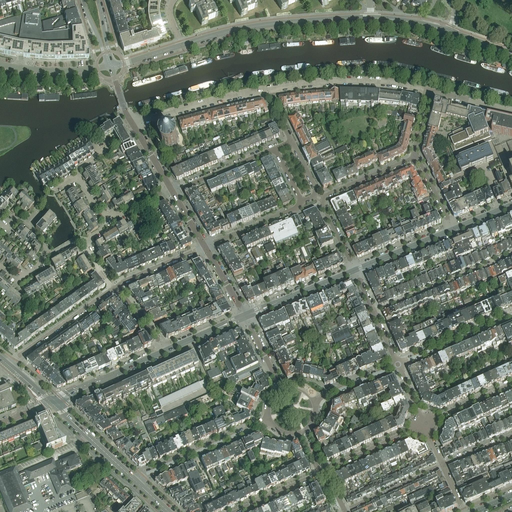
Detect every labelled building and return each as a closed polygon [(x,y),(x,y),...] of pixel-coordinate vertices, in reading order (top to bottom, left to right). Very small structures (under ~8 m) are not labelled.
[(11,5),(9,0),(3,0),(6,7),(8,15),(5,16),(5,18),(10,16),(8,9),(12,8),(11,5)] [(19,9),(16,0),(10,0),(12,5),(13,7),(16,6),(17,10),(19,9)] [(27,0),(22,0),(23,2),(26,1),(27,4),(26,4),(28,11),(31,10),(27,0)] [(64,0),(63,0),(64,4),(61,5),(62,6),(55,7),(56,9),(73,4),(73,3),(73,2),(73,1),(72,0),(64,0)] [(216,15),(213,8),(211,9),(209,4),(206,6),(204,0),(202,0),(188,6),(191,12),(195,11),(200,23),(202,23),(203,25),(208,23),(207,21),(215,18),(214,16),(216,15)] [(228,0),(230,3),(234,2),(240,14),(242,14),(242,16),(247,14),(246,12),(254,8),(254,6),(256,6),(253,0),(228,0)] [(294,0),(276,0),(280,8),(282,8),(283,10),(287,8),(286,6),(294,2),(294,0)] [(404,0),(403,4),(407,6),(409,0),(411,1),(410,0),(414,0),(415,0),(414,1),(413,1),(411,5),(417,8),(419,7),(420,9),(421,9),(422,8),(423,9),(426,3),(419,0),(404,0)] [(119,2),(109,5),(111,12),(121,9),(120,4),(125,3),(124,1),(121,2),(119,2)] [(66,9),(67,12),(76,10),(75,9),(76,8),(75,7),(74,6),(74,5),(73,4),(56,9),(57,12),(66,9)] [(21,27),(20,30),(20,32),(20,35),(18,44),(16,57),(17,57),(48,60),(72,60),(72,30),(52,32),(42,33),(40,21),(39,9),(23,14),(21,27)] [(122,12),(121,9),(111,12),(113,18),(132,12),(131,9),(122,12)] [(80,22),(79,18),(78,18),(78,15),(76,11),(40,21),(42,33),(53,32),(53,30),(64,27),(62,21),(65,19),(66,18),(68,26),(69,25),(80,22)] [(113,18),(115,23),(124,20),(123,17),(133,15),(132,12),(113,18)] [(23,15),(11,18),(12,24),(15,24),(23,15)] [(161,23),(160,18),(149,21),(151,27),(161,23)] [(115,23),(117,30),(126,27),(124,20),(115,23)] [(156,31),(163,28),(161,23),(151,27),(153,32),(156,31)] [(127,30),(126,27),(117,30),(119,36),(128,34),(135,32),(134,29),(131,30),(131,29),(127,30)] [(163,28),(156,31),(159,38),(165,36),(165,35),(166,34),(163,28)] [(82,29),(72,30),(72,60),(89,59),(88,51),(82,29)] [(144,37),(134,40),(132,36),(130,36),(130,35),(119,38),(123,52),(159,41),(159,38),(156,31),(153,32),(151,33),(151,34),(147,36),(146,34),(143,35),(144,37)] [(0,53),(16,57),(18,44),(0,39),(0,53)] [(403,39),(402,43),(422,48),(423,44),(403,39)] [(280,43),(256,46),(257,52),(281,49),(280,43)] [(431,46),(430,50),(450,57),(451,53),(431,46)] [(254,48),(236,52),(237,56),(255,52),(254,48)] [(234,53),(214,57),(215,62),(235,57),(234,53)] [(455,54),(454,59),(476,66),(477,61),(455,54)] [(212,58),(191,64),(192,69),(213,63),(212,58)] [(396,63),(395,68),(423,74),(424,69),(396,63)] [(480,63),(479,68),(503,75),(504,69),(480,63)] [(309,64),(278,68),(279,73),(310,69),(309,64)] [(187,66),(163,73),(165,79),(189,71),(187,66)] [(275,70),(255,73),(256,78),(276,74),(275,70)] [(431,73),(430,78),(455,84),(456,79),(431,73)] [(158,75),(133,83),(132,84),(132,85),(132,86),(133,87),(135,87),(160,80),(161,80),(162,79),(162,78),(163,78),(163,77),(162,76),(161,75),(160,75),(158,75)] [(244,75),(222,80),(223,84),(245,80),(244,75)] [(462,80),(461,85),(479,90),(480,85),(462,80)] [(212,83),(190,89),(191,93),(213,87),(212,83)] [(182,91),(163,96),(164,101),(183,95),(182,91)] [(339,91),(338,91),(331,92),(332,104),(339,103),(339,91)] [(362,105),(372,105),(372,106),(373,106),(373,107),(374,107),(374,106),(375,106),(375,105),(376,94),(376,92),(340,91),(341,104),(346,104),(346,105),(347,106),(348,106),(348,105),(349,105),(349,104),(359,105),(359,106),(360,106),(361,106),(362,105)] [(324,92),(325,104),(332,104),(331,92),(328,92),(326,92),(325,92),(324,92)] [(399,105),(400,105),(402,95),(398,95),(397,94),(396,94),(395,94),(380,92),(380,96),(379,103),(399,105)] [(294,107),(301,107),(299,95),(298,95),(296,95),(293,96),(294,107)] [(400,105),(407,106),(409,96),(406,95),(405,95),(402,95),(400,105)] [(158,97),(138,103),(137,104),(137,105),(138,106),(139,107),(159,101),(160,100),(161,99),(159,98),(158,97)] [(288,108),(287,106),(286,97),(280,97),(280,98),(279,98),(279,99),(279,100),(285,111),(287,110),(287,108),(288,108)] [(414,97),(411,108),(418,109),(420,100),(419,98),(414,97)] [(252,103),(254,113),(255,113),(255,112),(257,111),(257,114),(260,114),(260,111),(258,101),(257,101),(256,101),(255,102),(252,103)] [(260,111),(260,114),(261,114),(261,111),(264,111),(265,114),(266,114),(268,117),(271,116),(264,102),(263,101),(262,101),(261,101),(258,101),(260,111)] [(245,104),(247,115),(254,113),(252,103),(249,103),(247,103),(247,104),(246,104),(245,104)] [(453,153),(490,138),(491,137),(488,131),(493,132),(511,136),(511,121),(492,117),(488,116),(487,116),(481,115),(482,114),(468,111),(468,113),(464,111),(456,109),(451,108),(452,106),(449,106),(447,105),(448,105),(444,104),(436,103),(433,113),(432,113),(428,129),(429,129),(438,131),(441,118),(446,120),(446,118),(468,123),(469,127),(452,133),(453,134),(449,136),(448,140),(453,153)] [(234,106),(237,117),(241,116),(241,119),(243,119),(240,105),(238,105),(236,106),(235,106),(234,106)] [(232,121),(232,118),(237,117),(234,106),(233,106),(232,106),(231,107),(228,108),(231,121),(232,121)] [(222,109),(225,120),(229,119),(229,122),(231,121),(228,108),(226,108),(225,108),(223,109),(222,109)] [(415,118),(418,109),(411,108),(409,116),(415,118)] [(222,121),(225,120),(222,109),(221,109),(219,110),(216,111),(219,124),(220,124),(221,127),(223,126),(222,121)] [(209,113),(212,122),(216,121),(217,125),(219,124),(216,111),(213,112),(212,111),(211,112),(210,112),(209,113)] [(204,114),(206,125),(212,123),(212,122),(209,113),(207,113),(206,113),(204,114)] [(197,116),(200,126),(206,125),(204,114),(201,115),(200,115),(198,115),(198,116),(197,116)] [(290,122),(292,124),(297,122),(298,124),(302,122),(298,114),(289,119),(289,120),(290,121),(290,122)] [(191,117),(194,128),(200,126),(197,116),(195,117),(194,116),(192,117),(191,117)] [(403,119),(396,118),(395,120),(413,125),(414,122),(415,122),(415,120),(415,119),(404,116),(403,119)] [(185,119),(188,130),(194,128),(191,117),(189,118),(188,118),(186,118),(186,119),(185,119)] [(186,132),(186,130),(188,130),(185,119),(182,120),(181,120),(180,120),(179,122),(179,123),(180,123),(182,131),(183,131),(183,133),(186,132)] [(116,122),(112,124),(113,125),(110,126),(109,124),(99,129),(100,130),(97,132),(101,139),(105,137),(104,136),(113,131),(113,130),(115,129),(116,131),(115,132),(122,145),(129,141),(126,135),(127,134),(119,121),(118,120),(116,122)] [(295,132),(296,132),(305,128),(302,122),(298,124),(297,122),(292,124),(294,129),(294,130),(295,131),(295,132)] [(402,132),(401,135),(410,138),(412,129),(413,130),(413,129),(414,127),(413,127),(413,126),(404,124),(403,129),(400,128),(399,131),(402,132)] [(269,130),(273,139),(279,137),(280,135),(278,131),(278,130),(277,128),(275,125),(269,128),(269,130)] [(307,127),(305,128),(296,132),(296,133),(296,134),(297,136),(298,138),(310,133),(307,127)] [(437,131),(429,129),(427,135),(435,137),(437,131)] [(164,148),(171,150),(178,146),(179,139),(176,132),(168,130),(162,134),(160,141),(164,148)] [(269,130),(263,133),(268,142),(269,142),(270,141),(271,140),(273,139),(269,130)] [(261,134),(257,135),(262,144),(263,144),(265,144),(265,143),(268,142),(263,133),(263,132),(261,133),(261,134)] [(262,144),(257,135),(256,133),(251,135),(250,135),(255,147),(256,147),(257,147),(259,146),(262,144)] [(301,144),(313,139),(310,133),(298,138),(300,141),(299,142),(300,143),(301,144)] [(250,149),(246,140),(243,135),(241,136),(243,140),(239,141),(240,143),(244,152),(245,152),(247,151),(250,149)] [(250,138),(246,140),(250,149),(251,149),(253,149),(253,148),(255,147),(250,135),(249,136),(250,138)] [(410,138),(401,135),(399,145),(397,147),(405,154),(407,152),(409,141),(410,141),(411,141),(411,139),(411,138),(410,138)] [(422,150),(423,152),(433,151),(433,148),(435,138),(426,136),(425,137),(424,138),(425,139),(422,150)] [(220,138),(216,140),(225,160),(232,158),(232,157),(227,148),(224,149),(222,144),(220,138)] [(304,150),(318,144),(315,138),(313,139),(301,144),(303,147),(303,148),(303,149),(304,150)] [(217,152),(216,151),(214,152),(214,153),(218,163),(225,160),(216,140),(213,141),(217,152)] [(309,149),(305,151),(309,160),(310,161),(310,163),(312,162),(316,160),(317,160),(318,160),(320,159),(322,158),(321,156),(320,153),(331,148),(327,140),(309,149)] [(87,141),(83,144),(83,145),(89,154),(90,153),(92,155),(95,153),(87,141)] [(240,143),(234,145),(238,155),(238,154),(239,154),(241,154),(241,153),(244,152),(240,143)] [(112,160),(113,159),(136,149),(133,145),(131,144),(120,149),(117,150),(119,153),(113,156),(111,152),(108,154),(112,160)] [(206,144),(203,146),(211,166),(218,163),(214,153),(210,155),(210,154),(206,144)] [(89,154),(83,145),(79,147),(85,158),(87,157),(88,159),(91,157),(89,154)] [(238,155),(234,145),(227,148),(232,157),(233,157),(235,156),(238,155)] [(312,162),(310,163),(311,164),(314,170),(323,165),(322,164),(336,158),(335,157),(350,150),(348,145),(322,158),(320,159),(318,160),(317,160),(316,160),(312,162)] [(200,148),(204,158),(201,159),(205,169),(211,166),(203,146),(199,147),(200,148)] [(79,147),(75,150),(81,160),(82,159),(84,161),(86,160),(85,158),(79,147)] [(382,154),(377,156),(376,157),(378,161),(380,165),(381,165),(383,165),(383,164),(386,162),(390,161),(387,152),(384,153),(381,147),(379,149),(382,154)] [(387,152),(390,161),(391,160),(391,161),(392,161),(394,160),(394,159),(396,158),(404,155),(405,154),(397,147),(396,148),(392,150),(391,148),(389,147),(386,149),(387,152)] [(452,172),(454,176),(461,173),(470,170),(470,169),(471,168),(471,169),(485,163),(484,163),(486,162),(486,163),(493,160),(488,147),(479,151),(479,150),(478,151),(473,153),(467,156),(466,153),(465,152),(455,156),(455,157),(456,160),(458,167),(453,170),(452,172)] [(139,155),(136,149),(113,159),(115,161),(127,157),(128,159),(139,155)] [(75,150),(71,153),(76,163),(78,162),(79,164),(82,162),(81,160),(75,150)] [(193,150),(189,152),(198,172),(205,169),(201,159),(197,161),(193,150)] [(369,155),(364,157),(368,167),(371,165),(371,164),(372,164),(378,161),(376,157),(377,156),(375,152),(371,154),(370,151),(368,152),(369,155)] [(429,167),(438,163),(433,154),(433,151),(423,152),(423,154),(428,164),(428,165),(427,165),(428,167),(429,167)] [(190,163),(192,163),(187,165),(191,175),(198,172),(189,152),(186,153),(190,163)] [(76,163),(71,153),(66,155),(68,159),(72,165),(74,164),(75,167),(78,165),(76,163)] [(130,162),(131,165),(142,160),(139,155),(128,159),(128,160),(116,164),(118,167),(130,162)] [(179,156),(176,157),(185,178),(191,175),(187,165),(183,167),(179,156)] [(353,162),(355,166),(355,165),(357,170),(363,168),(364,167),(364,168),(365,168),(368,167),(364,157),(359,159),(358,156),(356,157),(357,160),(353,162)] [(177,169),(173,171),(172,172),(177,180),(179,180),(185,178),(176,157),(172,159),(176,168),(177,169)] [(261,161),(263,165),(264,167),(273,162),(272,160),(273,160),(272,158),(270,158),(261,161)] [(68,159),(64,162),(70,172),(72,171),(73,173),(76,172),(72,165),(68,159)] [(133,167),(134,171),(145,166),(142,160),(131,165),(119,170),(120,171),(123,170),(124,171),(133,167)] [(64,162),(60,165),(66,174),(67,173),(69,176),(71,174),(70,172),(64,162)] [(264,167),(265,169),(267,173),(276,168),(276,167),(275,165),(273,162),(264,167)] [(433,176),(434,178),(443,173),(441,169),(444,167),(442,164),(439,165),(438,163),(429,167),(433,175),(433,176)] [(250,167),(255,176),(257,175),(258,177),(261,176),(260,174),(257,166),(256,164),(255,164),(254,164),(253,165),(250,167)] [(66,174),(60,165),(55,167),(61,177),(63,176),(64,179),(67,177),(66,174)] [(316,174),(317,176),(326,172),(333,169),(332,167),(327,170),(327,169),(326,169),(323,165),(314,170),(314,171),(315,172),(315,173),(316,174)] [(355,166),(350,168),(349,165),(346,166),(348,169),(344,170),(348,179),(356,175),(356,176),(357,176),(358,175),(358,174),(359,174),(357,170),(355,165),(355,166)] [(88,179),(89,182),(100,175),(99,173),(96,175),(93,170),(96,168),(95,166),(84,172),(85,174),(83,176),(86,181),(88,179)] [(136,173),(138,178),(149,173),(148,172),(149,172),(145,166),(134,171),(123,176),(124,178),(129,176),(136,173)] [(254,183),(252,178),(255,176),(250,167),(249,166),(247,167),(247,168),(245,169),(249,179),(252,184),(254,183)] [(506,178),(510,177),(509,175),(507,176),(506,173),(504,166),(502,167),(501,167),(506,178)] [(55,167),(51,170),(57,180),(58,179),(60,181),(63,180),(61,177),(55,167)] [(51,170),(50,169),(48,170),(47,168),(45,169),(46,171),(51,181),(53,179),(55,182),(57,180),(51,170)] [(276,168),(267,173),(269,179),(279,174),(278,171),(277,169),(276,168)] [(399,173),(402,181),(408,178),(410,179),(411,182),(418,178),(414,169),(411,168),(399,173)] [(239,171),(244,181),(249,178),(249,179),(245,169),(244,169),(243,169),(242,170),(239,171)] [(41,174),(47,184),(49,182),(50,185),(53,183),(51,181),(46,171),(44,172),(43,170),(40,172),(41,174)] [(337,182),(337,183),(347,179),(343,170),(333,174),(337,182)] [(245,195),(239,182),(243,180),(244,181),(239,171),(237,172),(236,172),(234,172),(234,173),(232,174),(236,183),(242,196),(245,195)] [(317,176),(319,181),(321,185),(323,188),(325,189),(333,185),(330,181),(328,177),(326,172),(317,176)] [(46,187),(48,186),(47,184),(41,174),(40,175),(39,173),(36,175),(43,188),(43,186),(44,185),(46,187)] [(149,173),(138,178),(131,181),(132,184),(140,180),(141,183),(152,178),(151,175),(149,173)] [(392,182),(394,186),(403,182),(402,181),(399,173),(398,173),(396,174),(396,175),(393,176),(395,181),(392,182)] [(434,178),(435,180),(436,181),(436,180),(440,188),(448,184),(447,180),(453,177),(452,174),(445,177),(443,173),(434,178)] [(236,192),(233,185),(236,183),(232,174),(230,175),(230,174),(228,175),(228,176),(226,176),(235,197),(236,199),(237,198),(235,192),(236,192)] [(279,174),(269,179),(272,184),(282,179),(282,178),(281,177),(280,176),(279,174)] [(511,194),(506,181),(503,182),(499,174),(495,176),(504,197),(508,195),(509,195),(511,195),(511,194)] [(100,175),(89,182),(90,183),(88,185),(91,190),(93,188),(94,190),(105,184),(104,182),(101,184),(98,179),(101,177),(100,175)] [(440,188),(442,192),(455,186),(455,185),(466,180),(469,178),(468,175),(461,178),(461,177),(440,188)] [(219,179),(224,189),(228,187),(229,188),(228,188),(230,194),(231,194),(233,198),(235,197),(226,176),(224,177),(223,177),(222,178),(221,178),(219,179)] [(384,180),(388,189),(394,186),(392,182),(395,181),(393,176),(387,178),(386,178),(385,179),(384,179),(384,180)] [(143,185),(144,188),(156,183),(152,178),(141,183),(142,183),(135,186),(136,188),(143,185)] [(418,178),(411,182),(413,185),(411,186),(412,189),(413,188),(421,184),(418,178)] [(211,193),(223,188),(223,189),(224,189),(219,179),(217,180),(210,184),(209,184),(207,184),(208,186),(211,193)] [(282,179),(272,184),(275,190),(285,185),(283,182),(283,180),(282,180),(282,179)] [(376,183),(381,192),(384,190),(386,193),(389,192),(388,189),(384,180),(376,183)] [(503,198),(498,184),(496,181),(494,182),(495,186),(496,189),(493,190),(497,200),(501,199),(501,198),(503,198)] [(156,183),(144,188),(145,189),(139,191),(136,192),(138,195),(138,194),(147,191),(148,194),(158,189),(158,188),(157,185),(156,184),(156,183)] [(369,186),(373,195),(381,192),(376,183),(369,186)] [(421,184),(413,188),(416,194),(424,190),(423,187),(423,186),(422,185),(421,184)] [(286,187),(285,185),(275,190),(278,195),(287,190),(287,189),(286,188),(286,187)] [(99,197),(101,195),(109,191),(106,186),(98,191),(100,193),(98,194),(99,197)] [(362,195),(364,199),(364,201),(371,198),(370,196),(373,195),(369,186),(368,186),(366,187),(363,188),(365,194),(362,195)] [(457,203),(456,204),(461,215),(465,213),(469,211),(464,200),(463,201),(457,187),(451,190),(457,203)] [(494,200),(488,187),(480,190),(486,203),(487,203),(488,204),(489,203),(490,203),(491,202),(491,201),(494,200)] [(12,188),(8,192),(15,198),(16,196),(17,197),(20,193),(17,190),(16,192),(12,188)] [(66,193),(69,198),(77,194),(75,191),(77,190),(76,188),(66,193)] [(186,195),(189,200),(201,193),(198,188),(187,193),(186,195)] [(354,192),(358,202),(364,199),(362,195),(365,194),(363,188),(357,191),(356,191),(355,191),(354,192)] [(15,198),(8,192),(7,190),(3,194),(10,200),(11,198),(13,200),(15,198)] [(278,195),(279,199),(280,200),(290,195),(289,194),(289,193),(288,191),(287,190),(278,195)] [(424,190),(416,194),(415,195),(418,201),(426,197),(428,196),(424,190)] [(26,196),(27,196),(28,194),(24,191),(18,198),(20,200),(17,204),(18,205),(21,203),(20,202),(26,196)] [(97,200),(98,202),(111,195),(109,191),(101,195),(103,197),(97,200)] [(121,201),(124,207),(126,206),(128,208),(133,205),(131,203),(133,202),(127,191),(125,192),(126,194),(121,197),(120,195),(118,196),(121,201)] [(474,196),(473,196),(478,208),(480,206),(482,206),(484,205),(486,204),(480,191),(473,194),(474,196)] [(77,194),(69,198),(72,202),(84,195),(83,193),(78,196),(77,194)] [(189,200),(192,205),(204,199),(204,198),(207,197),(206,195),(203,196),(201,193),(189,200)] [(346,196),(351,205),(357,202),(353,193),(352,193),(351,193),(349,194),(346,196)] [(3,194),(0,197),(0,198),(6,204),(8,202),(13,206),(14,204),(10,200),(3,194)] [(85,197),(84,195),(72,202),(74,206),(71,208),(72,209),(82,203),(80,200),(85,197)] [(111,202),(114,200),(111,195),(98,202),(100,204),(105,201),(106,204),(111,202)] [(280,200),(283,206),(292,202),(293,201),(292,199),(291,199),(290,195),(280,200)] [(456,204),(451,195),(445,197),(450,206),(456,204)] [(23,205),(19,209),(20,211),(30,200),(27,196),(26,196),(20,202),(21,203),(23,205)] [(343,197),(339,199),(340,203),(343,210),(346,209),(346,208),(345,207),(345,206),(344,206),(343,205),(344,204),(346,203),(347,207),(351,205),(346,196),(345,196),(343,197)] [(478,208),(473,196),(464,200),(469,211),(474,209),(475,209),(477,208),(478,208)] [(253,206),(249,207),(254,218),(261,216),(256,206),(252,198),(250,199),(253,206)] [(277,207),(273,198),(268,201),(267,200),(267,201),(272,210),(273,210),(275,210),(275,209),(278,208),(277,207)] [(192,205),(195,210),(207,204),(204,199),(192,205)] [(334,211),(336,214),(343,210),(340,203),(339,199),(338,199),(337,199),(335,200),(331,202),(331,204),(333,209),(333,210),(334,211)] [(30,200),(20,211),(22,212),(26,208),(28,209),(29,209),(30,208),(32,206),(34,203),(36,202),(35,201),(34,203),(30,200)] [(111,202),(114,208),(115,209),(118,209),(119,208),(116,203),(114,200),(111,202)] [(241,211),(238,212),(243,223),(249,221),(242,205),(240,201),(238,202),(241,211)] [(262,203),(261,203),(266,213),(267,213),(268,213),(269,212),(270,211),(272,210),(267,201),(262,203)] [(155,211),(152,213),(153,216),(158,213),(170,207),(167,203),(165,202),(155,207),(157,210),(155,211)] [(248,202),(242,205),(249,221),(254,218),(249,207),(248,202)] [(82,215),(87,211),(86,209),(88,208),(85,203),(83,204),(82,203),(72,209),(72,210),(75,208),(78,214),(75,215),(77,217),(81,214),(82,215)] [(266,213),(261,203),(256,206),(261,216),(261,215),(262,215),(264,214),(266,213)] [(198,216),(210,209),(207,204),(195,210),(198,216)] [(235,213),(232,214),(237,226),(243,223),(238,212),(234,204),(232,205),(235,213)] [(461,215),(456,204),(450,206),(455,216),(456,217),(461,215)] [(427,229),(423,217),(420,219),(417,212),(416,212),(413,205),(410,206),(414,213),(421,232),(422,232),(421,231),(423,230),(424,231),(427,229)] [(441,222),(440,221),(436,212),(433,213),(430,206),(426,208),(433,226),(434,225),(434,226),(440,224),(440,223),(441,223),(441,222)] [(173,213),(170,207),(158,213),(160,216),(155,219),(156,221),(162,218),(173,213)] [(350,207),(346,209),(343,210),(336,214),(337,216),(337,218),(338,219),(339,219),(348,215),(346,211),(351,209),(350,207)] [(426,216),(423,217),(427,229),(432,227),(432,226),(433,226),(426,208),(423,209),(426,216)] [(89,210),(87,211),(82,215),(84,219),(97,211),(96,209),(91,212),(89,210)] [(213,215),(210,209),(198,216),(201,221),(213,215)] [(305,217),(306,220),(319,214),(319,213),(318,212),(317,211),(317,210),(315,209),(308,212),(307,212),(306,213),(303,214),(305,217)] [(237,226),(232,214),(230,210),(227,211),(229,216),(226,217),(227,219),(231,227),(231,228),(237,226)] [(84,219),(86,223),(93,219),(96,217),(95,216),(93,217),(93,216),(98,213),(97,211),(84,219)] [(56,219),(49,213),(48,215),(46,213),(42,218),(44,219),(42,221),(49,227),(56,219)] [(165,223),(176,218),(173,213),(162,218),(164,221),(161,222),(162,223),(159,225),(159,226),(165,223)] [(414,221),(410,223),(415,234),(421,232),(414,213),(411,214),(414,221)] [(320,216),(319,214),(306,220),(307,221),(307,222),(310,220),(312,224),(322,220),(321,219),(321,218),(320,216)] [(340,223),(341,225),(352,221),(357,218),(356,215),(352,217),(350,214),(348,215),(339,219),(339,220),(339,222),(340,223)] [(204,226),(216,220),(213,215),(201,221),(204,226)] [(268,229),(274,242),(276,246),(298,236),(295,229),(302,226),(299,218),(298,216),(278,225),(277,225),(273,227),(268,229)] [(86,223),(89,227),(96,223),(95,221),(97,220),(96,217),(93,219),(86,223)] [(176,218),(165,223),(166,226),(164,228),(165,230),(179,223),(176,218)] [(506,232),(511,229),(511,226),(508,218),(504,219),(501,221),(506,232)] [(204,226),(208,232),(220,225),(216,220),(204,226)] [(313,226),(315,229),(325,225),(324,225),(324,223),(323,222),(322,220),(312,224),(310,225),(311,227),(313,226)] [(414,234),(415,234),(410,223),(408,220),(399,224),(406,238),(411,236),(414,235),(414,234)] [(36,229),(42,235),(49,227),(42,221),(41,223),(39,221),(35,225),(37,227),(36,229)] [(116,227),(115,228),(119,236),(121,239),(123,237),(122,235),(126,233),(127,234),(130,233),(129,232),(124,223),(122,224),(120,221),(115,224),(116,227)] [(345,231),(354,227),(356,226),(354,222),(353,223),(352,221),(341,225),(343,228),(343,229),(344,230),(344,231),(345,231)] [(501,221),(493,224),(498,235),(499,238),(502,237),(501,234),(506,232),(501,221)] [(129,232),(134,230),(129,222),(127,223),(126,222),(124,223),(129,232)] [(220,225),(208,232),(210,236),(212,237),(212,236),(215,235),(223,232),(230,229),(230,228),(227,222),(220,225)] [(96,223),(89,227),(87,228),(89,231),(90,233),(97,229),(96,226),(98,225),(96,223)] [(171,230),(173,233),(182,228),(179,223),(165,230),(163,231),(164,233),(171,230)] [(391,224),(391,225),(398,242),(398,241),(401,240),(402,240),(403,240),(404,239),(404,238),(405,238),(399,227),(400,226),(398,223),(395,225),(394,224),(393,223),(391,224)] [(498,235),(493,224),(487,226),(492,238),(498,235)] [(26,230),(25,230),(23,228),(25,226),(23,225),(16,233),(20,237),(26,230)] [(325,225),(315,229),(312,231),(313,233),(316,232),(318,235),(328,231),(327,231),(327,229),(326,228),(325,225)] [(398,242),(391,225),(388,226),(389,229),(386,231),(387,233),(391,244),(392,244),(393,244),(394,244),(395,243),(398,242)] [(115,238),(119,236),(115,228),(112,229),(111,227),(109,228),(110,230),(115,238)] [(491,238),(486,227),(477,231),(481,241),(482,243),(485,242),(484,241),(491,238)] [(30,233),(29,233),(27,231),(29,229),(27,228),(25,230),(26,230),(20,237),(22,238),(19,241),(21,243),(24,240),(30,233)] [(182,228),(173,233),(167,236),(168,238),(170,237),(172,240),(185,234),(182,228)] [(352,237),(355,235),(356,235),(367,230),(365,228),(361,230),(357,232),(357,231),(355,232),(353,229),(346,232),(345,232),(348,239),(352,237)] [(275,252),(271,243),(274,242),(268,229),(268,230),(267,230),(266,230),(265,230),(265,231),(264,231),(262,232),(272,253),(275,252)] [(105,231),(106,233),(111,240),(115,238),(110,230),(108,232),(107,230),(105,231)] [(383,233),(379,235),(385,247),(386,247),(387,247),(388,246),(388,245),(391,244),(387,233),(386,231),(385,230),(383,231),(383,233)] [(27,243),(33,236),(31,235),(33,233),(31,231),(29,233),(30,233),(24,240),(26,241),(23,244),(25,246),(27,243)] [(328,231),(318,235),(315,237),(317,243),(331,238),(329,235),(329,234),(329,233),(328,232),(328,231)] [(477,231),(471,233),(474,241),(475,243),(481,241),(477,231)] [(100,233),(103,238),(105,241),(106,243),(111,240),(106,233),(103,234),(102,232),(100,233)] [(255,234),(261,247),(265,255),(268,254),(269,255),(272,253),(262,232),(259,234),(259,233),(255,234)] [(471,233),(449,242),(453,252),(456,259),(461,257),(469,254),(471,253),(476,251),(478,250),(475,243),(474,241),(471,233)] [(31,246),(36,241),(37,240),(35,238),(37,236),(35,234),(33,236),(27,243),(30,245),(27,248),(29,249),(31,246)] [(185,234),(172,240),(170,241),(171,244),(175,242),(177,245),(188,239),(185,234)] [(263,258),(258,248),(261,247),(255,234),(251,236),(251,237),(249,238),(260,261),(260,259),(263,258)] [(376,237),(372,239),(377,250),(378,250),(379,250),(380,250),(381,249),(381,248),(385,247),(379,235),(378,234),(376,234),(376,237)] [(377,250),(372,239),(371,237),(368,238),(369,239),(366,241),(371,253),(377,250)] [(505,239),(504,237),(501,238),(502,240),(501,240),(505,252),(510,250),(505,238),(505,239)] [(103,238),(96,242),(95,245),(96,246),(100,244),(105,241),(103,238)] [(243,243),(248,253),(251,252),(256,263),(260,261),(249,238),(246,239),(245,239),(244,239),(243,239),(243,240),(242,240),(242,241),(243,243)] [(331,238),(317,243),(320,250),(329,246),(334,244),(333,243),(333,242),(333,241),(332,241),(331,238)] [(168,255),(165,246),(164,246),(161,239),(157,241),(159,247),(163,257),(168,255)] [(177,245),(173,247),(174,249),(178,247),(180,250),(190,246),(191,244),(188,239),(177,245)] [(357,239),(354,241),(353,241),(355,244),(352,245),(351,246),(354,250),(354,251),(354,252),(355,253),(357,257),(359,258),(365,256),(358,242),(357,239)] [(365,239),(358,242),(365,256),(371,253),(366,241),(365,239)] [(449,242),(441,245),(445,255),(446,255),(449,262),(456,259),(453,252),(449,242)] [(496,246),(500,255),(505,253),(501,244),(498,245),(497,242),(495,243),(496,245),(496,246)] [(165,245),(165,246),(168,255),(175,252),(174,249),(173,247),(172,245),(170,246),(169,244),(166,246),(165,245)] [(492,247),(496,257),(500,255),(496,246),(494,247),(492,244),(491,245),(492,247)] [(108,245),(103,248),(97,252),(99,254),(96,255),(99,261),(102,259),(103,261),(110,257),(114,255),(112,253),(109,255),(106,249),(109,247),(108,245)] [(445,255),(441,245),(440,246),(439,246),(438,246),(438,247),(434,249),(438,258),(445,255)] [(35,256),(41,250),(40,247),(39,246),(36,250),(32,254),(35,256)] [(221,256),(232,251),(228,246),(220,249),(219,251),(221,256)] [(487,249),(491,259),(496,257),(492,247),(489,248),(488,246),(486,247),(487,249)] [(146,250),(147,252),(151,262),(157,260),(152,247),(146,250)] [(153,247),(152,247),(157,260),(163,257),(159,247),(154,250),(153,247)] [(299,250),(302,257),(311,278),(314,277),(316,276),(317,275),(313,265),(313,266),(312,264),(309,265),(307,260),(311,259),(306,247),(299,250)] [(5,259),(11,252),(7,249),(1,256),(4,258),(0,261),(0,262),(1,264),(5,259)] [(332,253),(333,257),(337,267),(343,265),(343,263),(339,255),(337,256),(335,252),(338,251),(336,249),(331,252),(332,253)] [(427,251),(430,261),(438,258),(434,249),(430,250),(427,251)] [(480,252),(477,253),(481,263),(486,261),(482,252),(481,249),(479,250),(480,252)] [(67,260),(72,258),(68,252),(67,250),(65,252),(64,250),(61,251),(63,253),(67,260)] [(76,255),(79,259),(82,257),(78,250),(75,250),(74,251),(76,255)] [(486,250),(482,252),(486,261),(490,259),(486,250)] [(33,261),(34,260),(35,259),(37,260),(38,259),(35,256),(32,254),(30,251),(26,255),(33,261)] [(221,256),(225,261),(235,257),(232,251),(221,256)] [(430,261),(427,251),(419,254),(423,264),(424,267),(426,271),(429,270),(427,265),(428,264),(427,262),(430,261)] [(476,251),(471,253),(476,265),(481,263),(477,253),(476,251)] [(9,262),(15,256),(11,252),(5,259),(7,261),(6,263),(8,264),(9,263),(9,262)] [(57,253),(60,258),(63,263),(67,260),(63,253),(60,254),(59,252),(57,253)] [(147,252),(141,255),(145,265),(151,262),(147,252)] [(113,261),(114,260),(122,256),(120,254),(112,259),(105,263),(116,275),(116,276),(117,276),(118,276),(120,275),(117,267),(116,267),(114,265),(115,264),(113,261)] [(419,254),(412,257),(416,267),(417,270),(419,274),(421,273),(420,270),(421,270),(421,268),(424,267),(423,264),(419,254)] [(76,261),(78,265),(86,261),(85,259),(87,258),(85,255),(82,257),(79,259),(76,261)] [(141,255),(135,258),(139,268),(145,265),(141,255)] [(318,257),(321,263),(325,272),(331,270),(327,260),(324,261),(321,255),(318,257)] [(337,267),(333,257),(330,259),(329,255),(326,256),(327,260),(331,270),(337,267)] [(13,266),(19,259),(15,256),(9,262),(9,263),(11,264),(10,266),(12,268),(13,266)] [(66,268),(63,263),(60,258),(58,259),(56,256),(51,259),(53,261),(51,263),(57,274),(59,272),(58,270),(63,268),(64,269),(66,268)] [(130,260),(129,260),(133,270),(139,268),(135,258),(132,259),(131,256),(128,257),(130,260)] [(471,256),(466,258),(470,267),(475,265),(471,256)] [(228,267),(238,262),(235,257),(225,261),(228,267)] [(311,278),(302,257),(300,258),(304,267),(300,269),(305,280),(306,280),(307,280),(308,279),(309,279),(311,278)] [(409,259),(405,260),(409,272),(410,272),(411,271),(411,272),(417,270),(416,267),(412,257),(409,258),(409,259)] [(461,257),(456,259),(457,262),(461,271),(465,269),(462,260),(461,257)] [(125,264),(124,264),(127,272),(131,271),(133,270),(129,260),(126,262),(124,258),(122,258),(125,264)] [(198,259),(186,264),(189,268),(193,265),(195,269),(203,264),(200,259),(198,258),(198,259)] [(466,258),(462,260),(465,269),(470,267),(466,258)] [(19,259),(13,266),(15,268),(14,269),(16,271),(23,263),(19,259)] [(446,263),(447,266),(451,275),(460,271),(456,262),(457,262),(456,259),(449,262),(446,263)] [(88,260),(86,261),(78,265),(81,270),(88,265),(87,263),(89,262),(88,260)] [(119,266),(117,267),(120,275),(127,272),(124,264),(122,265),(119,260),(116,261),(119,266)] [(314,265),(318,275),(325,272),(321,263),(318,264),(316,260),(312,261),(314,265)] [(409,272),(405,260),(397,263),(402,275),(406,273),(409,278),(412,277),(410,272),(409,272)] [(507,276),(511,273),(511,268),(509,261),(503,263),(507,272),(508,272),(508,274),(507,274),(507,276)] [(228,267),(231,272),(241,268),(238,262),(228,267)] [(397,263),(391,266),(395,275),(398,281),(398,283),(404,281),(402,275),(397,263)] [(446,277),(451,275),(447,266),(446,263),(444,263),(446,266),(442,267),(446,277)] [(507,272),(503,263),(498,265),(502,274),(507,272)] [(91,264),(88,265),(81,270),(84,275),(91,270),(90,268),(92,266),(91,264)] [(186,264),(179,267),(187,284),(189,283),(186,276),(192,274),(186,264)] [(195,269),(198,275),(207,270),(203,264),(195,269)] [(440,269),(437,270),(441,279),(446,277),(441,265),(436,267),(437,268),(439,267),(440,269)] [(288,287),(295,284),(289,272),(286,274),(283,266),(279,267),(288,287)] [(395,275),(391,266),(383,269),(386,280),(389,286),(398,283),(398,281),(395,275)] [(501,274),(497,266),(493,267),(497,276),(501,274)] [(176,281),(180,279),(183,286),(187,284),(179,267),(171,270),(176,281)] [(280,276),(276,278),(282,290),(288,287),(279,267),(276,268),(280,276)] [(431,269),(436,281),(441,279),(437,270),(437,268),(436,267),(434,268),(436,271),(433,272),(432,269),(431,269)] [(497,276),(493,267),(488,270),(492,278),(497,276)] [(253,268),(244,272),(241,268),(231,272),(234,278),(244,273),(246,277),(246,276),(250,274),(249,272),(254,270),(253,268)] [(300,269),(300,268),(291,272),(296,284),(297,284),(299,283),(302,282),(303,282),(304,281),(305,281),(305,280),(300,269)] [(46,274),(44,275),(50,286),(52,285),(50,282),(55,279),(57,282),(59,281),(57,277),(53,270),(51,271),(49,269),(44,272),(46,274)] [(375,273),(378,280),(378,281),(380,284),(384,282),(386,287),(389,286),(386,280),(383,269),(375,273)] [(428,274),(432,283),(436,281),(431,269),(429,270),(431,273),(428,274)] [(165,273),(170,284),(176,282),(176,281),(171,270),(165,273)] [(198,275),(201,280),(198,282),(210,276),(207,270),(198,275)] [(487,281),(491,279),(492,279),(492,278),(488,270),(483,272),(487,281)] [(93,271),(88,275),(90,277),(94,283),(99,279),(93,271)] [(425,286),(430,284),(425,271),(420,273),(421,276),(425,286)] [(270,272),(267,273),(275,293),(282,290),(276,278),(273,279),(270,272)] [(478,274),(482,283),(487,281),(483,272),(478,274)] [(164,287),(164,286),(167,294),(170,293),(167,285),(170,284),(165,273),(159,275),(164,287)] [(246,277),(244,273),(234,278),(237,282),(244,279),(243,278),(246,277)] [(267,281),(264,283),(264,284),(269,295),(275,293),(267,273),(264,274),(267,281)] [(366,277),(369,284),(371,288),(374,293),(381,289),(380,285),(379,284),(380,284),(378,281),(378,280),(375,273),(372,274),(367,276),(366,277)] [(506,283),(511,281),(511,273),(507,276),(498,280),(501,286),(506,283)] [(50,286),(44,275),(42,276),(41,274),(35,277),(37,279),(35,280),(36,282),(41,290),(41,291),(43,290),(41,287),(46,284),(48,287),(50,286)] [(478,274),(472,276),(476,285),(477,286),(482,284),(482,283),(478,274)] [(153,278),(158,288),(159,289),(164,287),(159,275),(153,278)] [(416,276),(417,278),(421,287),(425,286),(421,276),(417,278),(417,275),(416,276)] [(198,282),(202,288),(213,282),(210,276),(198,282)] [(412,278),(417,289),(421,287),(417,278),(416,276),(415,276),(416,277),(412,278)] [(476,285),(472,276),(467,278),(471,286),(471,287),(472,291),(475,290),(473,286),(476,285)] [(0,287),(3,290),(12,279),(11,278),(7,282),(5,280),(0,285),(0,287)] [(147,280),(154,289),(158,288),(153,278),(147,280)] [(462,280),(465,288),(471,286),(467,278),(462,280)] [(14,280),(12,279),(3,290),(6,293),(5,295),(13,287),(12,286),(12,287),(10,285),(14,280)] [(99,279),(94,283),(93,284),(93,283),(92,283),(97,290),(98,291),(104,287),(104,285),(99,279)] [(151,290),(154,289),(147,280),(140,283),(142,288),(146,287),(148,290),(150,289),(151,290)] [(412,291),(416,289),(413,280),(408,283),(412,291)] [(457,282),(460,291),(465,289),(465,288),(462,280),(457,282)] [(402,282),(407,293),(412,291),(408,283),(405,284),(403,281),(402,282)] [(36,282),(34,284),(32,282),(30,283),(32,285),(36,292),(40,290),(41,291),(41,290),(36,282)] [(97,290),(92,283),(91,284),(86,287),(82,282),(80,284),(83,289),(89,297),(90,295),(91,296),(93,295),(93,294),(97,290)] [(213,282),(202,288),(204,290),(205,292),(206,293),(209,291),(209,292),(217,288),(213,282)] [(255,288),(251,289),(256,301),(258,301),(259,300),(260,299),(262,298),(257,285),(256,282),(253,284),(255,288)] [(355,289),(352,282),(344,286),(347,292),(348,292),(355,289)] [(398,286),(402,295),(407,293),(402,282),(400,282),(401,283),(402,285),(398,286)] [(135,291),(140,289),(142,288),(140,283),(138,284),(133,286),(135,291)] [(26,285),(27,288),(32,295),(36,292),(32,285),(29,286),(28,284),(26,285)] [(260,284),(257,285),(262,298),(265,297),(266,297),(268,297),(269,296),(269,295),(264,284),(261,285),(260,284)] [(393,289),(396,298),(401,296),(398,287),(396,284),(395,284),(397,287),(393,289)] [(457,296),(452,284),(447,286),(451,293),(451,294),(454,293),(456,298),(458,297),(457,296)] [(256,301),(251,289),(250,290),(248,285),(241,289),(249,303),(251,304),(251,303),(256,301)] [(347,292),(344,286),(337,288),(342,299),(344,298),(344,297),(343,295),(347,293),(347,292)] [(451,293),(447,286),(442,288),(447,301),(449,300),(447,295),(451,293)] [(9,298),(15,292),(13,290),(14,288),(13,287),(5,295),(7,297),(5,300),(7,301),(9,298)] [(27,298),(32,295),(27,288),(25,289),(24,287),(21,288),(27,298)] [(388,291),(392,299),(396,298),(393,289),(391,290),(389,287),(387,287),(389,291),(388,291)] [(209,292),(213,298),(220,294),(217,288),(209,292)] [(342,299),(337,288),(331,291),(338,307),(341,305),(339,300),(342,299)] [(384,293),(387,301),(392,299),(388,291),(386,292),(384,288),(382,289),(384,293)] [(447,301),(442,288),(437,291),(440,298),(444,296),(446,302),(447,301)] [(89,297),(83,289),(75,295),(80,302),(85,299),(86,299),(88,298),(88,297),(89,297)] [(133,298),(142,294),(142,293),(141,294),(139,291),(140,289),(135,291),(130,293),(133,298)] [(349,299),(358,295),(355,289),(348,292),(350,296),(347,297),(347,298),(347,300),(349,299)] [(10,304),(13,302),(18,295),(16,293),(18,291),(16,290),(15,292),(9,298),(11,300),(9,303),(10,304)] [(498,293),(499,297),(505,309),(511,307),(505,293),(504,290),(498,293)] [(338,307),(331,291),(330,291),(330,292),(329,292),(324,294),(329,305),(332,303),(334,308),(338,307)] [(440,298),(437,291),(431,293),(436,304),(439,303),(437,299),(440,298)] [(12,306),(14,308),(23,298),(20,297),(22,295),(20,293),(18,295),(13,302),(15,304),(12,306)] [(133,298),(138,303),(147,299),(152,297),(150,293),(143,296),(142,294),(133,298)] [(431,293),(426,295),(429,302),(433,301),(435,306),(437,305),(436,304),(431,293)] [(213,298),(215,301),(212,302),(214,304),(223,299),(220,294),(213,298)] [(329,305),(324,294),(318,296),(323,310),(328,308),(328,307),(328,306),(329,305)] [(80,302),(75,295),(67,301),(72,308),(74,307),(74,308),(76,306),(80,302)] [(347,307),(361,301),(360,299),(360,300),(358,295),(349,299),(350,302),(346,304),(347,307)] [(429,302),(426,295),(420,297),(423,305),(427,303),(428,305),(430,305),(429,302)] [(323,310),(318,296),(306,301),(313,318),(325,314),(323,310)] [(465,305),(471,302),(469,296),(465,298),(466,299),(463,300),(465,305)] [(423,305),(420,297),(415,300),(418,307),(423,305)] [(493,301),(498,312),(505,309),(499,297),(493,299),(494,301),(493,301)] [(51,312),(50,313),(55,320),(57,319),(58,319),(59,318),(59,317),(64,314),(59,306),(57,303),(58,302),(55,298),(52,300),(55,305),(54,305),(56,308),(51,312)] [(100,313),(107,307),(110,310),(118,303),(116,300),(115,299),(113,298),(111,300),(109,301),(105,304),(94,312),(94,313),(99,319),(102,317),(100,313)] [(142,308),(155,303),(157,302),(156,299),(149,302),(147,299),(138,303),(142,308)] [(222,315),(218,309),(214,304),(212,302),(210,299),(207,301),(211,308),(209,309),(213,319),(218,317),(222,315)] [(214,304),(218,309),(227,304),(223,299),(214,304)] [(409,302),(412,309),(418,307),(415,300),(409,302)] [(71,309),(72,308),(67,301),(59,306),(64,314),(69,311),(70,311),(71,310),(71,309)] [(354,312),(364,308),(361,301),(347,307),(349,311),(353,309),(354,312)] [(487,304),(491,315),(498,312),(493,301),(487,304)] [(199,303),(207,322),(213,319),(209,309),(207,307),(204,308),(202,302),(199,303)] [(298,305),(299,306),(304,318),(307,317),(308,318),(311,317),(305,302),(298,305)] [(404,304),(407,312),(412,309),(409,302),(404,304)] [(118,303),(110,310),(114,315),(117,313),(119,316),(125,311),(118,303)] [(156,306),(155,303),(142,308),(145,312),(146,314),(155,310),(161,308),(160,304),(156,306)] [(195,313),(197,318),(194,320),(196,326),(207,322),(199,303),(198,303),(201,309),(196,311),(198,314),(196,315),(195,313)] [(227,304),(218,309),(222,315),(230,312),(230,310),(227,304)] [(407,312),(404,304),(398,306),(401,314),(402,317),(404,317),(402,314),(407,312)] [(440,320),(446,335),(452,332),(447,320),(447,319),(441,304),(434,307),(440,320)] [(480,306),(485,318),(491,315),(487,304),(480,306)] [(293,307),(293,308),(297,321),(301,319),(301,321),(304,319),(304,318),(299,306),(297,306),(295,306),(293,307)] [(401,314),(398,306),(393,308),(396,316),(397,316),(398,319),(400,318),(399,315),(401,314)] [(474,309),(479,320),(485,318),(480,306),(474,309)] [(286,310),(291,323),(294,322),(295,323),(298,322),(297,321),(293,308),(290,309),(290,308),(286,310)] [(351,317),(353,320),(366,314),(364,308),(354,312),(351,313),(353,317),(351,317)] [(396,316),(393,308),(388,311),(393,323),(394,323),(393,321),(395,321),(393,317),(396,316)] [(472,323),(479,320),(474,309),(468,312),(472,323)] [(39,310),(37,311),(47,326),(52,322),(53,323),(54,322),(54,321),(55,320),(50,313),(44,317),(39,310)] [(291,324),(291,323),(286,310),(278,313),(284,325),(287,324),(291,333),(294,332),(291,324)] [(43,329),(47,326),(37,311),(35,312),(40,320),(34,325),(39,332),(40,331),(41,331),(43,330),(43,329)] [(117,313),(114,315),(113,317),(115,320),(117,319),(121,324),(129,318),(130,317),(125,311),(119,316),(117,313)] [(154,323),(166,318),(164,313),(160,315),(158,311),(147,315),(154,323)] [(393,323),(388,311),(383,313),(388,325),(393,323)] [(460,314),(465,326),(472,323),(466,311),(460,313),(460,314)] [(88,317),(94,326),(97,324),(98,325),(101,323),(94,314),(93,313),(91,315),(90,315),(88,316),(88,317)] [(197,318),(195,313),(185,317),(190,329),(196,326),(194,320),(197,318)] [(280,326),(284,325),(278,313),(272,316),(279,331),(282,330),(280,326)] [(370,322),(366,314),(353,320),(347,322),(348,325),(357,322),(359,326),(370,322)] [(453,317),(458,329),(465,326),(460,314),(453,317)] [(272,316),(265,319),(272,334),(279,331),(272,316)] [(447,319),(447,320),(452,332),(458,329),(453,317),(453,316),(447,319)] [(92,328),(94,331),(96,329),(94,326),(88,317),(86,319),(82,321),(88,329),(91,327),(92,328)] [(190,329),(185,317),(179,320),(181,325),(177,326),(180,333),(190,329)] [(347,322),(345,317),(336,320),(340,328),(337,329),(338,332),(348,328),(347,326),(348,325),(347,322)] [(121,324),(125,329),(133,323),(132,321),(132,320),(130,318),(129,318),(121,324)] [(263,329),(266,337),(272,334),(265,319),(260,321),(260,323),(263,329)] [(393,323),(388,325),(391,332),(403,327),(401,324),(404,323),(402,319),(394,323),(393,323)] [(179,320),(169,324),(174,336),(180,333),(177,326),(181,325),(179,320)] [(312,337),(305,320),(303,320),(304,324),(312,337)] [(432,321),(439,337),(446,335),(440,320),(436,322),(435,320),(432,321)] [(77,325),(84,334),(86,333),(85,332),(88,330),(88,329),(82,321),(81,321),(80,322),(80,323),(77,325)] [(439,337),(432,321),(426,324),(433,340),(439,337)] [(6,329),(0,335),(2,337),(1,338),(3,339),(4,339),(8,343),(13,337),(14,336),(8,331),(10,329),(12,330),(13,328),(15,329),(16,326),(12,322),(10,324),(6,329)] [(125,329),(120,333),(118,329),(111,332),(114,339),(121,335),(122,338),(129,335),(135,332),(134,330),(138,327),(134,322),(133,323),(125,329)] [(372,328),(370,322),(359,326),(360,329),(357,331),(359,333),(372,328)] [(168,339),(174,336),(169,324),(159,329),(166,338),(168,339)] [(433,340),(426,324),(419,326),(427,343),(433,340)] [(39,332),(34,325),(26,330),(31,337),(35,334),(36,335),(38,334),(38,333),(39,332)] [(84,335),(84,334),(77,325),(75,327),(74,326),(72,328),(72,329),(71,329),(77,336),(79,335),(83,340),(86,338),(84,335)] [(394,339),(402,335),(406,334),(404,331),(407,329),(406,326),(403,327),(391,332),(394,339)] [(413,332),(420,346),(424,344),(427,343),(419,326),(413,329),(414,331),(413,332)] [(511,337),(507,326),(501,329),(506,341),(508,347),(511,344),(511,337)] [(338,332),(337,329),(330,332),(336,345),(346,341),(353,338),(348,328),(338,332)] [(375,333),(372,328),(359,333),(360,337),(363,336),(364,339),(375,333)] [(63,335),(68,342),(77,336),(71,329),(70,330),(69,330),(68,331),(68,332),(63,335)] [(501,329),(494,332),(500,345),(504,344),(503,342),(506,341),(501,329)] [(26,330),(20,335),(16,330),(15,333),(17,336),(23,344),(31,338),(31,337),(26,330)] [(280,334),(279,331),(272,334),(266,337),(269,343),(281,338),(288,334),(287,331),(280,334)] [(232,346),(235,344),(234,341),(237,339),(236,336),(234,332),(227,335),(232,346)] [(410,340),(414,349),(420,346),(413,332),(411,332),(413,336),(409,338),(410,340)] [(494,332),(488,335),(493,346),(493,348),(497,346),(497,347),(500,345),(494,332)] [(367,345),(378,340),(375,333),(364,339),(366,343),(364,344),(364,343),(361,344),(361,345),(363,347),(367,345)] [(143,334),(142,334),(137,337),(137,338),(143,350),(151,346),(151,344),(150,343),(143,334)] [(54,340),(60,348),(68,342),(63,335),(58,338),(57,338),(56,339),(56,340),(55,341),(54,340)] [(221,337),(227,349),(230,348),(232,352),(234,351),(232,346),(227,335),(221,337)] [(402,335),(394,339),(397,345),(404,342),(405,342),(402,335)] [(493,346),(488,335),(477,340),(482,352),(487,350),(486,349),(493,346)] [(282,341),(281,338),(269,343),(272,349),(296,338),(295,336),(292,338),(291,336),(282,341)] [(15,349),(16,342),(14,340),(15,339),(13,337),(8,343),(7,343),(14,349),(15,349)] [(231,361),(229,355),(227,349),(221,337),(215,340),(215,341),(224,362),(225,364),(231,361)] [(115,339),(114,339),(123,359),(129,356),(124,346),(122,347),(118,338),(115,339)] [(143,350),(137,338),(131,341),(136,353),(143,350)] [(231,361),(251,351),(245,338),(240,341),(240,340),(238,342),(238,343),(235,344),(238,351),(235,352),(232,353),(229,355),(231,361)] [(275,355),(286,350),(285,347),(294,343),(294,341),(296,340),(296,338),(272,349),(275,355)] [(112,351),(117,362),(123,359),(114,339),(112,340),(114,344),(116,350),(113,351),(112,351)] [(49,344),(55,352),(60,348),(54,340),(49,344)] [(367,345),(370,351),(381,346),(378,340),(367,345)] [(414,349),(410,340),(405,342),(404,342),(407,352),(414,349)] [(477,340),(470,343),(475,353),(477,351),(478,353),(482,352),(477,340)] [(92,342),(104,367),(111,365),(106,354),(100,357),(93,341),(92,342)] [(136,353),(131,341),(125,344),(130,356),(136,353)] [(222,363),(224,362),(215,341),(212,342),(211,341),(209,342),(208,344),(209,345),(213,354),(214,356),(217,354),(222,363)] [(94,360),(99,370),(104,367),(92,342),(87,344),(94,360)] [(400,352),(402,354),(407,352),(404,342),(397,345),(400,352)] [(475,353),(470,343),(464,345),(469,357),(473,356),(473,353),(475,353)] [(55,357),(57,356),(54,352),(55,352),(49,344),(46,347),(52,354),(55,357)] [(214,356),(213,354),(209,345),(208,345),(207,345),(206,344),(206,345),(205,345),(205,346),(204,347),(199,349),(198,351),(198,352),(203,365),(204,365),(204,366),(209,364),(211,371),(215,369),(214,366),(213,367),(211,363),(212,363),(215,362),(215,361),(216,361),(214,356)] [(358,350),(366,369),(372,367),(369,361),(368,361),(366,356),(363,357),(360,350),(363,348),(363,347),(361,345),(357,347),(358,350)] [(464,345),(458,348),(462,358),(464,357),(465,359),(469,357),(464,345)] [(374,357),(375,356),(384,353),(384,352),(383,352),(381,346),(370,351),(370,352),(372,351),(374,357)] [(40,358),(43,356),(42,354),(47,351),(44,348),(44,347),(27,359),(27,361),(32,365),(40,358)] [(462,358),(458,348),(451,351),(457,363),(461,361),(460,359),(462,358)] [(347,362),(352,374),(352,375),(359,372),(358,370),(354,362),(348,349),(345,351),(350,361),(347,362)] [(288,350),(276,356),(276,357),(277,357),(276,357),(276,358),(277,359),(278,359),(279,362),(291,356),(292,355),(291,353),(290,353),(288,350)] [(354,358),(359,372),(360,372),(362,371),(366,369),(358,350),(356,351),(358,356),(354,358)] [(117,362),(112,351),(106,354),(111,365),(117,362)] [(231,361),(225,364),(228,370),(224,372),(228,380),(236,384),(237,384),(236,383),(255,374),(254,372),(260,369),(251,351),(231,361)] [(369,361),(372,367),(378,364),(376,359),(375,356),(374,357),(373,357),(372,354),(368,355),(366,351),(364,352),(366,356),(368,361),(369,361)] [(451,351),(445,353),(449,363),(452,362),(453,365),(457,363),(451,351)] [(193,353),(188,355),(194,368),(194,369),(195,371),(200,369),(198,364),(193,353)] [(438,356),(443,366),(449,363),(445,353),(438,356)] [(190,371),(194,369),(194,368),(188,355),(183,357),(190,371)] [(44,356),(43,356),(40,358),(32,365),(35,368),(36,368),(38,370),(45,362),(44,360),(43,361),(41,359),(44,356)] [(293,360),(291,356),(279,362),(282,369),(291,364),(294,363),(297,363),(298,361),(298,360),(295,361),(294,359),(293,360)] [(438,356),(432,359),(437,371),(441,370),(441,371),(444,369),(442,366),(443,366),(438,356)] [(183,357),(179,359),(185,373),(190,371),(183,357)] [(47,360),(45,362),(38,370),(43,375),(49,368),(53,364),(56,361),(54,358),(50,363),(47,360)] [(81,365),(86,376),(92,373),(87,362),(85,358),(84,359),(83,360),(84,363),(85,363),(81,365)] [(336,371),(340,380),(345,379),(344,378),(346,377),(341,365),(338,358),(336,359),(337,361),(337,362),(338,366),(335,367),(336,371)] [(180,375),(185,373),(179,359),(174,361),(180,375)] [(439,374),(437,371),(432,359),(425,362),(430,373),(431,374),(435,373),(436,375),(439,374)] [(99,370),(94,360),(87,362),(92,373),(99,370)] [(48,380),(48,379),(59,368),(56,361),(53,364),(56,366),(52,369),(52,370),(49,368),(43,375),(46,378),(47,377),(48,379),(48,380)] [(174,361),(169,363),(176,377),(180,375),(174,361)] [(297,363),(296,371),(295,376),(297,377),(298,378),(299,378),(300,378),(301,378),(304,364),(301,363),(301,361),(298,361),(297,363)] [(75,368),(79,379),(86,376),(81,365),(79,362),(76,363),(78,367),(75,368)] [(305,362),(302,376),(309,378),(309,377),(312,368),(312,364),(305,362)] [(341,365),(346,377),(347,377),(347,378),(350,376),(349,375),(352,374),(347,362),(341,365)] [(419,365),(422,373),(423,374),(424,374),(424,375),(425,375),(430,373),(425,362),(419,365)] [(505,364),(500,366),(505,379),(510,377),(511,377),(511,376),(506,362),(504,362),(505,364)] [(171,379),(176,377),(169,363),(165,365),(171,379)] [(292,378),(295,376),(296,371),(294,370),(291,364),(282,369),(287,379),(288,379),(289,379),(290,379),(290,378),(291,378),(292,377),(292,378)] [(165,365),(160,368),(166,381),(171,379),(165,365)] [(316,379),(322,381),(325,371),(322,370),(323,366),(320,365),(319,369),(316,379)] [(327,386),(334,383),(331,377),(331,376),(328,378),(326,375),(327,375),(327,374),(329,372),(328,370),(330,370),(328,365),(327,366),(327,367),(328,369),(325,371),(322,381),(325,382),(324,383),(324,384),(325,385),(325,386),(326,386),(327,386)] [(419,365),(409,369),(408,371),(412,378),(422,373),(419,365)] [(493,369),(499,382),(504,380),(505,380),(506,380),(505,379),(500,366),(493,369)] [(52,384),(53,384),(59,378),(58,378),(59,377),(56,375),(57,374),(60,372),(59,368),(48,379),(50,380),(49,381),(52,384)] [(79,379),(75,368),(68,371),(73,382),(79,379)] [(162,384),(166,381),(160,368),(155,370),(162,384)] [(221,375),(218,368),(215,369),(211,371),(207,372),(210,379),(221,375)] [(319,369),(312,368),(309,377),(316,379),(319,369)] [(493,373),(488,375),(493,385),(498,383),(499,382),(493,369),(492,370),(493,373)] [(61,372),(67,385),(73,382),(68,371),(67,372),(66,370),(61,372)] [(155,370),(151,372),(157,386),(162,384),(155,370)] [(331,376),(331,377),(334,383),(340,380),(336,371),(329,373),(331,376)] [(152,388),(157,386),(151,372),(146,374),(151,385),(151,386),(151,387),(152,387),(152,388)] [(258,382),(264,379),(264,378),(264,377),(263,375),(262,375),(261,372),(251,377),(252,380),(253,379),(255,383),(258,382)] [(414,382),(415,384),(428,379),(429,378),(428,376),(426,377),(425,375),(424,375),(424,374),(423,374),(422,373),(412,378),(414,382)] [(146,374),(139,377),(143,386),(144,389),(151,386),(151,385),(146,374)] [(482,378),(486,387),(486,388),(491,386),(492,386),(493,385),(488,375),(482,378)] [(395,377),(394,376),(393,376),(386,379),(389,388),(398,384),(395,377)] [(139,387),(143,386),(139,377),(133,380),(138,391),(141,390),(139,387)] [(65,384),(59,378),(53,384),(57,388),(56,389),(58,389),(65,384)] [(476,381),(480,391),(485,388),(486,387),(482,378),(476,381)] [(258,382),(261,389),(262,391),(265,390),(267,390),(268,388),(268,387),(266,382),(266,381),(265,380),(264,380),(264,379),(258,382)] [(389,388),(386,379),(379,382),(384,393),(383,393),(383,394),(385,393),(384,390),(388,388),(389,388)] [(428,379),(415,384),(417,391),(434,383),(435,383),(434,380),(429,383),(428,379)] [(133,380),(127,383),(130,391),(134,390),(135,393),(138,391),(133,380)] [(476,381),(469,384),(474,394),(479,391),(480,390),(480,391),(476,381)] [(379,382),(373,385),(378,396),(379,400),(383,398),(381,395),(383,394),(383,393),(384,393),(379,382)] [(127,393),(130,391),(127,383),(121,386),(125,397),(128,396),(127,393)] [(417,391),(420,397),(429,393),(430,393),(429,392),(431,391),(430,389),(435,387),(434,383),(417,391)] [(388,396),(389,396),(401,390),(398,384),(389,388),(388,388),(390,392),(387,394),(388,396)] [(473,394),(474,394),(469,384),(463,387),(467,397),(472,394),(473,393),(473,394)] [(249,388),(248,391),(258,396),(259,396),(260,393),(260,394),(261,393),(262,392),(262,391),(261,389),(253,385),(251,389),(249,388)] [(373,385),(367,388),(372,399),(378,396),(373,385)] [(0,414),(15,408),(13,403),(9,393),(7,388),(6,387),(6,386),(0,388),(0,414)] [(121,386),(114,389),(118,397),(121,396),(122,399),(125,397),(121,386)] [(448,394),(445,395),(449,405),(453,403),(454,402),(455,403),(447,386),(445,387),(448,394)] [(461,399),(457,390),(451,392),(448,386),(447,386),(455,403),(460,400),(461,399),(461,400),(461,399)] [(463,387),(457,390),(461,399),(466,397),(467,396),(467,397),(463,387)] [(372,399),(367,388),(360,390),(366,403),(369,402),(370,404),(373,403),(372,399)] [(114,389),(108,392),(113,403),(116,402),(114,399),(118,397),(114,389)] [(258,396),(248,391),(245,389),(243,393),(241,392),(240,394),(236,392),(235,393),(239,395),(254,402),(255,402),(257,399),(258,397),(258,396)] [(360,390),(354,393),(358,402),(359,404),(362,403),(363,407),(367,406),(366,403),(360,390)] [(388,401),(389,403),(403,397),(401,390),(389,396),(391,400),(388,401)] [(438,397),(437,396),(442,408),(449,405),(445,395),(442,390),(439,392),(441,396),(438,397)] [(420,397),(423,403),(433,394),(432,391),(431,391),(429,392),(430,393),(429,393),(420,397)] [(108,392),(101,395),(106,405),(108,404),(109,405),(113,403),(108,392)] [(86,398),(87,403),(89,405),(91,407),(92,406),(92,407),(95,405),(98,409),(100,407),(106,413),(108,410),(106,405),(101,395),(101,394),(99,395),(98,393),(93,395),(86,398)] [(185,406),(188,412),(188,411),(214,399),(215,399),(212,393),(185,406)] [(342,398),(341,399),(345,407),(358,402),(354,393),(344,397),(342,398)] [(423,403),(429,405),(433,395),(433,394),(423,403)] [(244,411),(249,414),(250,413),(250,412),(251,412),(251,411),(251,410),(252,409),(251,409),(254,403),(236,395),(235,397),(235,399),(239,400),(236,407),(241,410),(244,411)] [(433,395),(429,405),(440,409),(442,408),(437,396),(433,395)] [(510,409),(504,396),(498,399),(504,412),(510,409)] [(406,403),(403,397),(389,403),(380,407),(383,414),(390,411),(391,410),(390,407),(394,405),(395,408),(406,403)] [(86,403),(87,403),(86,398),(80,401),(75,403),(75,407),(79,411),(82,407),(86,403)] [(347,412),(345,407),(341,399),(334,402),(333,401),(332,403),(332,408),(331,413),(341,418),(343,414),(347,412)] [(495,400),(491,402),(497,415),(504,412),(498,399),(495,400)] [(497,415),(491,402),(489,403),(485,405),(491,417),(494,416),(497,422),(500,421),(497,415)] [(91,407),(89,405),(87,403),(86,403),(82,407),(79,411),(83,415),(91,407)] [(398,415),(397,416),(401,417),(401,419),(405,421),(409,409),(407,404),(398,407),(399,409),(393,412),(394,414),(398,415)] [(491,417),(485,405),(479,408),(483,418),(486,417),(490,425),(494,424),(491,417)] [(91,407),(83,415),(87,419),(95,411),(96,410),(92,407),(92,406),(91,407)] [(157,418),(144,423),(149,435),(150,434),(155,432),(152,425),(153,424),(153,423),(154,425),(157,424),(157,425),(178,416),(179,419),(188,414),(185,406),(163,415),(157,418)] [(157,406),(153,408),(155,412),(155,414),(156,416),(157,418),(163,415),(161,410),(159,411),(158,408),(157,406)] [(217,409),(226,430),(234,427),(230,416),(228,411),(224,413),(221,407),(217,409)] [(488,427),(483,418),(479,408),(476,409),(473,411),(477,421),(478,423),(481,422),(484,427),(481,429),(481,430),(488,427)] [(213,423),(218,434),(226,430),(217,409),(213,411),(217,421),(213,423)] [(87,419),(92,423),(98,417),(100,414),(96,410),(95,411),(87,419)] [(236,414),(240,424),(241,424),(242,424),(244,423),(244,422),(250,420),(249,417),(250,414),(249,414),(244,411),(241,410),(240,411),(241,413),(237,414),(237,413),(236,414)] [(132,420),(141,416),(138,411),(130,415),(132,420)] [(477,421),(473,411),(466,414),(472,427),(478,424),(478,423),(477,421)] [(389,413),(390,415),(397,429),(403,427),(396,419),(395,420),(393,418),(394,417),(392,412),(389,413)] [(105,431),(117,426),(119,425),(121,424),(123,423),(128,421),(124,413),(117,417),(116,414),(111,416),(112,419),(107,421),(96,427),(103,432),(105,431)] [(388,420),(386,421),(385,421),(390,432),(397,429),(390,415),(389,413),(386,414),(388,420)] [(230,416),(234,427),(235,426),(236,426),(237,426),(238,425),(240,424),(236,414),(230,416)] [(328,420),(339,427),(344,429),(347,422),(331,414),(328,420)] [(472,427),(466,414),(460,417),(464,427),(467,426),(468,428),(472,427)] [(92,423),(96,427),(107,421),(106,418),(103,416),(100,419),(98,417),(92,423)] [(397,416),(396,419),(403,427),(405,421),(401,419),(401,417),(397,416)] [(37,429),(42,440),(55,434),(48,417),(37,421),(35,418),(36,421),(35,422),(37,429)] [(354,417),(350,424),(356,427),(365,423),(354,417)] [(384,435),(390,432),(385,421),(386,421),(384,417),(381,419),(383,422),(379,424),(384,435)] [(465,430),(464,427),(460,417),(453,420),(458,430),(461,429),(462,431),(465,430)] [(502,423),(506,432),(511,430),(508,421),(507,418),(501,420),(502,423)] [(37,429),(35,422),(36,421),(34,422),(33,420),(34,421),(28,423),(28,422),(27,422),(31,432),(37,429)] [(333,431),(336,433),(339,427),(328,420),(327,423),(325,423),(324,426),(333,431)] [(377,425),(373,427),(378,438),(384,435),(379,424),(378,420),(375,421),(377,425)] [(444,428),(452,433),(453,432),(454,432),(457,431),(458,434),(457,435),(456,433),(455,434),(456,436),(457,438),(458,441),(459,441),(462,439),(458,430),(453,420),(452,421),(451,421),(448,422),(446,423),(444,428)] [(205,423),(211,437),(217,434),(211,421),(209,422),(209,423),(206,424),(206,423),(205,423)] [(370,428),(367,430),(372,441),(378,438),(373,427),(370,421),(368,423),(370,428)] [(25,434),(31,432),(27,422),(27,423),(28,424),(22,426),(22,425),(25,434)] [(496,425),(497,425),(500,434),(505,432),(506,432),(502,423),(499,424),(498,422),(496,423),(496,425)] [(200,427),(205,439),(211,437),(205,423),(203,424),(203,425),(200,427)] [(364,431),(360,433),(365,444),(372,441),(367,430),(364,424),(361,426),(362,428),(362,427),(364,431)] [(16,427),(19,436),(25,434),(22,425),(21,425),(22,426),(16,428),(16,427)] [(491,428),(495,436),(500,434),(497,425),(496,425),(491,428)] [(320,430),(322,433),(329,438),(333,431),(324,426),(323,426),(320,430)] [(14,439),(19,436),(16,427),(16,428),(10,431),(10,430),(14,439)] [(109,438),(111,438),(118,434),(117,431),(118,431),(117,427),(105,432),(106,433),(105,434),(106,436),(108,436),(109,438)] [(195,430),(200,441),(200,442),(205,439),(200,427),(197,427),(198,428),(194,429),(195,430)] [(358,434),(354,436),(359,447),(365,444),(360,433),(359,429),(358,427),(355,428),(358,434)] [(455,434),(452,433),(444,428),(442,435),(452,438),(454,443),(454,442),(457,441),(458,441),(457,438),(457,440),(455,439),(456,436),(455,434)] [(495,436),(491,428),(486,430),(489,439),(495,436)] [(4,432),(8,441),(14,439),(10,430),(10,431),(5,433),(4,432)] [(200,441),(195,430),(189,432),(194,443),(195,444),(196,443),(197,442),(200,441)] [(319,444),(323,443),(326,441),(329,439),(329,438),(322,433),(320,430),(320,431),(314,434),(319,444)] [(354,436),(351,430),(348,431),(351,437),(348,439),(352,450),(359,447),(354,436)] [(489,439),(486,430),(481,432),(485,441),(489,439)] [(120,433),(118,434),(111,438),(110,439),(111,441),(112,441),(113,441),(114,443),(123,439),(122,437),(124,436),(122,432),(120,433)] [(194,443),(189,432),(183,435),(188,446),(189,446),(191,445),(194,443)] [(56,434),(55,434),(42,440),(46,450),(66,442),(65,442),(56,433),(56,434)] [(345,440),(341,442),(346,453),(352,450),(348,439),(345,433),(342,434),(345,440)] [(473,436),(476,444),(480,442),(477,434),(476,433),(472,434),(473,436)] [(188,446),(183,435),(177,437),(182,449),(183,448),(184,449),(185,448),(185,447),(188,446)] [(254,449),(261,446),(263,441),(263,440),(261,438),(257,435),(249,438),(254,449)] [(454,443),(452,438),(442,435),(440,441),(443,448),(445,447),(450,444),(452,443),(454,443)] [(338,443),(335,445),(340,456),(346,453),(341,442),(338,436),(336,437),(338,443)] [(182,449),(177,437),(172,440),(176,451),(177,451),(178,451),(179,450),(180,450),(182,449)] [(115,444),(122,451),(129,443),(127,441),(129,440),(128,438),(115,444)] [(249,438),(240,442),(246,455),(250,464),(254,462),(250,453),(249,454),(248,452),(254,449),(249,438)] [(332,446),(329,448),(334,459),(340,456),(335,445),(332,438),(329,440),(332,446)] [(459,442),(463,449),(467,448),(464,440),(463,438),(462,439),(459,441),(459,442)] [(129,443),(122,451),(123,451),(123,452),(124,453),(125,453),(125,454),(126,455),(140,441),(140,440),(137,443),(135,442),(132,445),(129,443)] [(166,442),(171,454),(171,453),(172,454),(174,453),(174,452),(176,451),(172,440),(166,442)] [(411,455),(414,442),(409,440),(404,442),(409,456),(411,455)] [(126,455),(131,460),(139,452),(137,450),(140,446),(139,445),(142,442),(140,441),(126,455)] [(266,456),(269,443),(263,441),(261,446),(260,450),(258,450),(257,453),(265,455),(266,456)] [(334,459),(329,448),(326,441),(323,443),(326,449),(322,450),(327,460),(329,461),(334,459)] [(455,444),(458,451),(463,449),(459,442),(457,443),(457,441),(454,442),(455,444)] [(160,445),(165,456),(166,456),(168,455),(171,454),(166,442),(160,445)] [(237,452),(236,453),(238,459),(242,466),(244,465),(242,460),(241,460),(240,458),(242,457),(246,455),(240,442),(233,446),(235,449),(236,450),(237,452)] [(290,445),(290,446),(288,456),(290,447),(293,453),(292,454),(292,455),(300,451),(296,442),(290,445)] [(403,457),(405,455),(408,460),(411,459),(409,456),(404,442),(397,445),(403,457),(404,459),(403,457)] [(416,456),(421,445),(414,442),(411,455),(409,456),(411,459),(411,460),(414,459),(416,456)] [(267,456),(272,457),(276,445),(269,443),(266,456),(267,456)] [(283,445),(281,454),(288,456),(290,446),(290,445),(285,443),(283,444),(283,445)] [(452,445),(452,443),(450,444),(451,447),(454,453),(458,451),(455,444),(452,445)] [(281,454),(283,445),(279,444),(279,445),(276,444),(276,445),(272,457),(273,458),(274,457),(280,459),(281,454)] [(510,455),(511,458),(511,457),(511,453),(508,444),(503,446),(507,456),(510,455)] [(147,453),(151,463),(157,460),(151,445),(148,446),(150,451),(147,453)] [(154,447),(159,459),(160,458),(161,459),(162,458),(162,457),(165,456),(160,445),(154,447)] [(397,445),(391,448),(396,460),(403,457),(397,445)] [(413,461),(418,459),(420,458),(421,458),(422,457),(424,456),(426,456),(427,455),(429,454),(426,447),(421,445),(416,456),(414,459),(411,460),(412,462),(413,461)] [(226,449),(225,449),(230,462),(235,460),(238,459),(236,453),(234,453),(234,451),(234,450),(233,446),(228,448),(227,448),(226,448),(226,449)] [(509,459),(507,456),(503,446),(498,448),(502,458),(505,457),(506,458),(505,458),(506,460),(509,459)] [(450,457),(446,449),(445,447),(443,448),(440,449),(445,459),(447,458),(450,457)] [(454,453),(451,447),(446,449),(450,457),(451,456),(454,454),(454,453)] [(396,460),(391,448),(385,451),(390,463),(391,462),(393,461),(395,464),(397,463),(396,460)] [(504,463),(502,458),(498,448),(492,451),(497,461),(500,460),(502,464),(504,463)] [(225,449),(219,452),(224,464),(227,463),(230,470),(233,469),(230,462),(225,449)] [(385,451),(378,454),(383,466),(384,465),(387,464),(391,472),(394,470),(391,462),(390,463),(385,451)] [(497,461),(492,451),(486,453),(491,464),(497,461)] [(141,454),(139,452),(131,460),(138,467),(141,467),(146,465),(142,456),(141,455),(141,454)] [(141,455),(142,456),(146,465),(146,464),(146,465),(147,465),(147,464),(148,464),(149,464),(151,463),(147,453),(147,452),(145,452),(145,454),(141,455)] [(213,454),(219,467),(221,465),(225,472),(227,471),(224,464),(219,452),(213,454)] [(305,461),(302,454),(301,452),(293,456),(293,458),(295,457),(297,461),(299,460),(300,462),(300,463),(305,461)] [(494,470),(491,464),(486,453),(480,455),(486,467),(489,466),(490,469),(491,473),(489,473),(493,484),(494,484),(499,481),(494,470)] [(219,467),(213,454),(207,457),(213,469),(215,468),(220,479),(223,477),(219,467)] [(381,467),(385,474),(387,473),(384,465),(383,466),(378,454),(372,457),(377,469),(381,467)] [(427,455),(432,465),(436,463),(436,462),(433,456),(430,457),(429,454),(427,455)] [(58,495),(73,489),(66,472),(69,470),(69,471),(81,466),(76,455),(55,463),(53,460),(18,474),(15,467),(0,473),(0,489),(9,511),(20,511),(32,507),(30,503),(28,504),(27,500),(29,499),(24,487),(35,483),(34,479),(49,472),(58,495)] [(422,457),(424,460),(427,467),(430,466),(432,465),(427,455),(426,456),(427,459),(426,459),(424,456),(422,457)] [(480,455),(475,458),(483,475),(487,473),(488,473),(486,467),(480,455)] [(213,469),(207,457),(201,459),(206,470),(209,469),(213,478),(216,476),(213,469)] [(372,457),(365,460),(370,472),(371,472),(372,473),(373,472),(376,471),(376,469),(377,469),(372,457)] [(418,459),(419,462),(423,469),(427,467),(424,460),(422,457),(421,458),(422,460),(421,460),(420,458),(418,459)] [(475,458),(469,460),(477,477),(478,477),(480,476),(483,475),(475,458)] [(289,461),(296,476),(303,473),(298,463),(293,465),(294,464),(294,463),(292,459),(289,461)] [(414,464),(415,464),(418,471),(423,469),(419,462),(418,459),(413,461),(414,464)] [(365,460),(359,463),(364,475),(368,473),(371,480),(374,479),(380,476),(379,474),(373,476),(372,473),(371,472),(370,472),(365,460)] [(469,460),(464,462),(468,471),(472,479),(478,477),(477,477),(469,460)] [(286,469),(290,479),(296,476),(289,461),(287,462),(289,466),(290,466),(291,467),(286,469)] [(300,463),(300,462),(298,463),(303,473),(308,470),(309,468),(305,461),(300,463)] [(410,467),(413,474),(414,473),(418,471),(415,464),(414,464),(412,465),(410,462),(408,463),(410,467)] [(465,478),(466,480),(467,481),(472,479),(468,471),(464,462),(459,464),(462,472),(463,474),(465,477),(464,477),(465,478)] [(508,472),(511,480),(511,462),(503,466),(507,473),(508,472)] [(192,463),(183,467),(188,479),(193,488),(190,489),(191,492),(189,493),(190,495),(191,496),(193,496),(195,501),(199,499),(198,498),(206,495),(196,473),(195,474),(194,470),(195,470),(192,463)] [(359,463),(353,466),(358,478),(362,476),(363,478),(366,477),(364,475),(359,463)] [(462,472),(459,464),(458,463),(455,464),(454,464),(457,472),(458,471),(460,470),(461,473),(462,472)] [(458,471),(457,472),(454,464),(449,466),(450,467),(449,468),(452,476),(459,473),(458,472),(457,472),(458,471)] [(272,471),(277,485),(284,482),(279,472),(276,473),(275,470),(273,465),(270,467),(272,471)] [(410,476),(413,474),(410,467),(407,468),(406,465),(404,466),(409,476),(409,475),(410,476)] [(279,472),(284,482),(290,479),(286,469),(284,466),(281,467),(283,470),(279,472)] [(358,478),(353,466),(346,469),(352,480),(355,479),(357,483),(360,482),(358,478)] [(399,468),(399,469),(404,478),(409,476),(404,466),(401,467),(399,468)] [(504,474),(509,484),(511,482),(511,480),(508,472),(507,473),(503,466),(501,467),(504,474)] [(183,481),(188,479),(183,467),(178,470),(183,481)] [(346,469),(340,472),(346,483),(349,482),(351,485),(349,486),(351,490),(353,489),(355,488),(353,483),(352,480),(346,469)] [(494,470),(499,481),(500,481),(503,487),(509,484),(504,474),(499,476),(498,474),(499,474),(498,473),(499,472),(497,469),(494,470)] [(178,483),(183,481),(178,470),(173,472),(177,483),(178,483)] [(277,485),(272,471),(268,473),(269,477),(267,478),(271,488),(277,485)] [(444,479),(440,471),(439,471),(435,473),(438,480),(437,481),(438,482),(444,479)] [(173,472),(167,474),(172,485),(177,483),(173,472)] [(259,477),(265,491),(271,488),(267,478),(266,476),(262,478),(261,476),(259,472),(257,473),(259,477)] [(346,483),(340,472),(336,474),(335,476),(341,488),(345,486),(346,485),(345,483),(346,483)] [(458,472),(459,473),(452,476),(454,480),(462,477),(462,478),(464,477),(465,477),(463,474),(461,475),(459,472),(458,472)] [(395,482),(391,475),(389,477),(387,473),(385,474),(390,484),(395,482)] [(167,474),(161,477),(166,486),(166,488),(172,485),(167,474)] [(386,486),(390,484),(385,474),(381,476),(386,486)] [(431,475),(426,477),(430,484),(432,483),(433,486),(435,485),(434,482),(431,475)] [(245,480),(248,486),(252,496),(259,493),(255,485),(252,486),(248,479),(247,476),(244,478),(245,480)] [(380,480),(378,482),(381,489),(386,486),(381,476),(379,477),(380,480)] [(265,491),(259,477),(257,478),(258,480),(253,482),(255,485),(259,493),(265,491)] [(430,484),(426,477),(421,480),(425,487),(425,486),(426,489),(431,487),(430,486),(430,484)] [(456,485),(466,480),(465,478),(463,479),(462,478),(462,477),(454,480),(456,485)] [(158,478),(155,479),(155,482),(161,488),(164,487),(158,478)] [(100,485),(105,490),(111,483),(107,479),(100,485)] [(381,489),(378,482),(376,483),(374,479),(371,480),(376,491),(381,489)] [(439,487),(446,483),(444,479),(438,482),(437,482),(439,486),(435,487),(436,489),(439,487)] [(425,487),(421,480),(418,481),(416,481),(420,489),(421,491),(422,491),(424,490),(423,487),(425,487)] [(460,489),(466,486),(464,482),(467,481),(466,480),(456,485),(459,489),(460,489)] [(246,499),(240,486),(238,481),(234,483),(239,493),(236,494),(240,502),(246,499)] [(420,489),(416,481),(413,483),(412,484),(416,493),(418,492),(417,490),(420,489)] [(466,486),(460,489),(461,492),(460,492),(465,504),(491,492),(488,486),(486,481),(468,489),(467,486),(466,486)] [(497,490),(503,487),(500,481),(499,481),(494,484),(497,490)] [(240,486),(246,499),(252,496),(248,486),(245,487),(242,482),(240,483),(241,485),(240,486)] [(105,490),(109,494),(116,487),(111,483),(105,490)] [(438,493),(448,489),(446,483),(439,487),(440,490),(437,491),(438,493)] [(310,486),(314,494),(320,491),(317,484),(315,484),(310,486)] [(364,484),(362,485),(367,495),(372,493),(368,486),(365,487),(364,484)] [(416,493),(412,484),(407,486),(411,493),(414,492),(415,494),(416,493)] [(489,486),(488,486),(491,492),(497,490),(494,484),(492,485),(489,486)] [(310,486),(304,489),(308,496),(314,494),(310,486)] [(411,493),(407,486),(402,488),(406,496),(406,495),(407,498),(409,497),(408,495),(411,493)] [(109,494),(113,498),(120,491),(116,487),(109,494)] [(171,498),(173,497),(182,493),(179,487),(169,492),(168,492),(168,493),(169,495),(170,496),(171,496),(171,498)] [(222,499),(226,508),(233,505),(227,491),(225,487),(223,488),(225,492),(224,493),(225,495),(222,497),(222,498),(222,499)] [(415,494),(409,497),(411,501),(416,499),(416,501),(426,496),(427,498),(434,494),(431,487),(426,489),(424,490),(422,491),(421,491),(418,492),(416,493),(415,494)] [(303,503),(309,500),(308,496),(304,489),(298,492),(303,503)] [(348,491),(353,502),(358,500),(354,493),(355,493),(353,489),(351,490),(353,493),(352,494),(350,490),(349,491),(348,491)] [(227,491),(233,505),(240,502),(236,494),(235,492),(232,494),(230,490),(227,491)] [(434,497),(437,504),(440,511),(447,511),(457,508),(449,490),(445,492),(434,497)] [(113,498),(117,502),(124,495),(120,491),(113,498)] [(182,493),(173,497),(174,500),(175,500),(176,502),(177,502),(178,502),(190,496),(189,496),(187,491),(185,492),(182,493)] [(213,497),(220,511),(226,508),(222,499),(219,500),(216,493),(217,493),(216,491),(212,492),(214,497),(213,497)] [(320,491),(314,494),(308,496),(309,500),(310,502),(313,501),(313,502),(323,497),(320,491)] [(348,504),(350,504),(349,504),(353,502),(348,491),(343,493),(343,494),(348,504)] [(401,498),(398,491),(395,492),(393,492),(397,500),(396,500),(398,503),(403,500),(401,498)] [(75,495),(78,501),(87,497),(84,492),(75,495)] [(297,505),(303,503),(298,492),(292,495),(297,505)] [(397,500),(393,492),(389,494),(389,495),(393,504),(393,503),(394,504),(396,504),(394,501),(396,500),(397,500)] [(128,499),(124,495),(117,502),(122,506),(128,499)] [(195,507),(188,511),(199,511),(200,511),(201,511),(204,510),(203,507),(202,505),(209,502),(206,495),(199,498),(201,503),(197,505),(197,506),(195,507)] [(292,495),(285,498),(290,509),(297,505),(292,495)] [(393,504),(389,495),(384,497),(389,507),(391,506),(390,504),(392,503),(392,504),(393,504)] [(190,496),(178,502),(178,504),(179,504),(179,505),(180,504),(182,506),(192,501),(190,496)] [(218,511),(220,511),(213,497),(211,499),(213,503),(210,504),(209,503),(209,504),(212,511),(218,511)] [(325,502),(323,497),(313,502),(314,502),(316,506),(325,502)] [(389,507),(384,497),(380,499),(383,506),(385,509),(389,507)] [(287,511),(287,510),(290,509),(285,498),(279,501),(284,511),(287,511)] [(383,506),(380,499),(375,502),(378,509),(378,508),(381,507),(383,506)] [(431,511),(429,508),(425,499),(415,504),(419,511),(431,511)] [(136,511),(142,507),(134,500),(124,511),(123,509),(120,511),(136,511)] [(188,511),(195,507),(192,501),(182,506),(185,509),(186,511),(188,511)] [(284,511),(279,501),(273,503),(276,511),(282,511),(283,511),(284,511)] [(276,511),(273,503),(272,504),(270,505),(269,505),(267,506),(266,507),(268,511),(276,511)]
